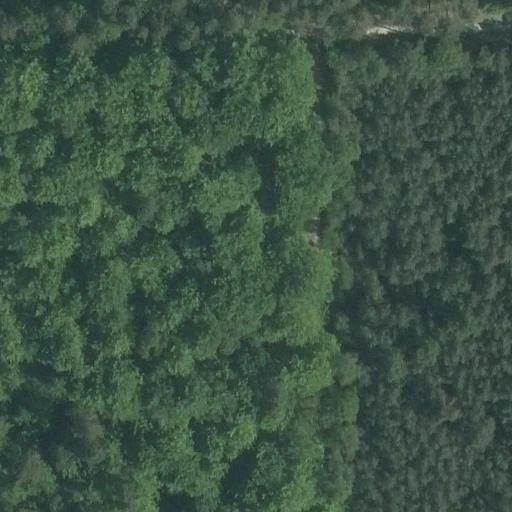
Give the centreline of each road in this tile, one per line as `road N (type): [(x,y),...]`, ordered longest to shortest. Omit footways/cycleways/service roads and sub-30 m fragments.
road 1 (track): [(330,511),(314,414),(318,29)]
road 2 (track): [(0,40),(318,29)]
road 3 (track): [(318,29),(511,21)]
